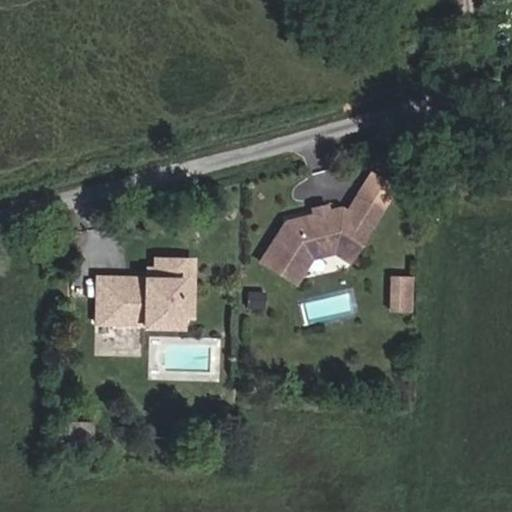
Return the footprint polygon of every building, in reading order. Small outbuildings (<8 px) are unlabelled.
[(377,212),(392,188),(370,174),(354,198),(377,212)] [(346,260),(377,212),(354,198),(346,212),(339,209),(326,212),(313,215),(285,222),(260,262),(293,282),(308,258),(332,251),(346,260)] [(326,212),(324,206),(311,209),(313,215),(326,212)] [(179,313),(179,281),(191,281),(191,261),(154,260),(154,270),(154,280),(147,280),(97,280),(97,325),(125,325),(125,317),(144,317),(144,313),(179,313)] [(407,312),(408,278),(389,278),(389,312),(407,312)] [(178,326),(179,317),(190,317),(191,281),(179,281),(179,313),(144,313),(144,317),(125,317),(125,325),(178,326)]
